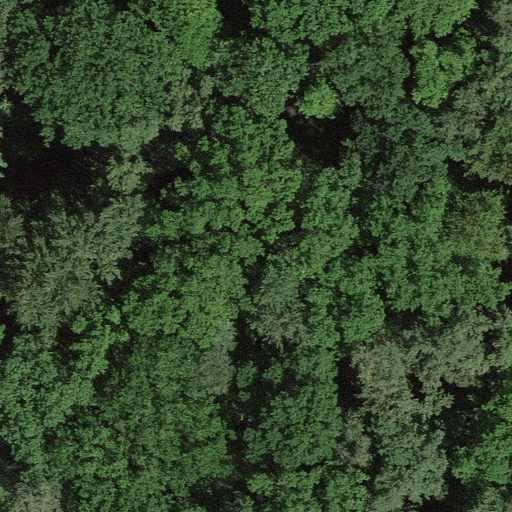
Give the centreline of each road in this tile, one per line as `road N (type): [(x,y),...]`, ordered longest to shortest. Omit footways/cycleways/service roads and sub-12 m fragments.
road 1 (track): [(0,147),(511,43)]
road 2 (track): [(511,245),(390,511)]
